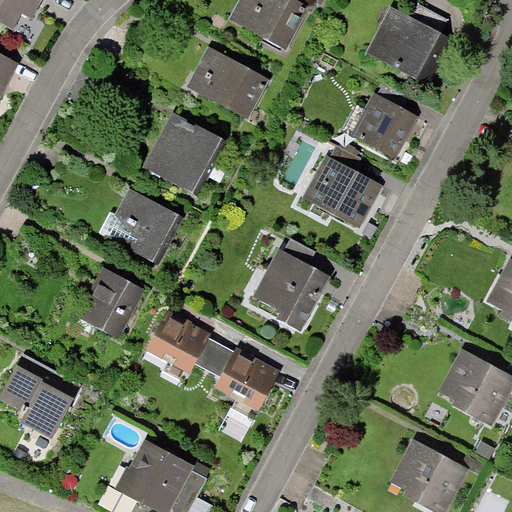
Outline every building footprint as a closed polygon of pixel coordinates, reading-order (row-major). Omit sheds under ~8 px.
[(46,0),(0,0),(0,22),(16,31),(24,15),(35,21),(46,0)] [(312,9),(297,0),(240,0),(251,7),(242,24),(265,37),(270,29),(293,43),(312,9)] [(412,63),(433,74),(449,43),(399,16),(378,56),(407,72),(412,63)] [(259,104),(270,84),(250,73),(252,69),(211,46),(196,72),(211,81),(204,92),(245,115),(253,101),(259,104)] [(0,101),(20,64),(0,53),(0,101)] [(399,159),(423,115),(378,90),(369,106),(377,110),(361,138),(399,159)] [(195,192),(223,145),(206,135),(209,129),(177,111),(159,143),(174,151),(161,173),(195,192)] [(383,186),(330,157),(321,172),(326,174),(312,200),(361,227),(383,186)] [(160,260),(183,218),(156,203),(157,200),(133,187),(106,237),(139,255),(142,250),(160,260)] [(331,274),(282,247),(272,265),(276,268),(259,299),(310,326),(327,294),(321,292),(331,274)] [(511,258),(505,273),(511,276),(511,279),(496,310),(511,319),(511,258)] [(147,289),(103,266),(77,316),(120,339),(147,289)] [(187,383),(213,337),(170,313),(150,350),(171,361),(165,371),(187,383)] [(253,426),(283,371),(239,347),(217,387),(240,399),(232,415),(253,426)] [(508,399),(511,391),(511,380),(495,372),(498,365),(464,347),(456,362),(466,368),(449,400),(489,421),(503,396),(508,399)] [(59,430),(83,387),(24,355),(1,398),(59,430)] [(450,459),(452,456),(418,438),(409,453),(420,458),(403,491),(443,511),(459,481),(465,485),(473,471),(450,459)] [(172,511),(197,466),(147,439),(121,488),(139,497),(143,511),(157,506),(169,511),(172,511)]
